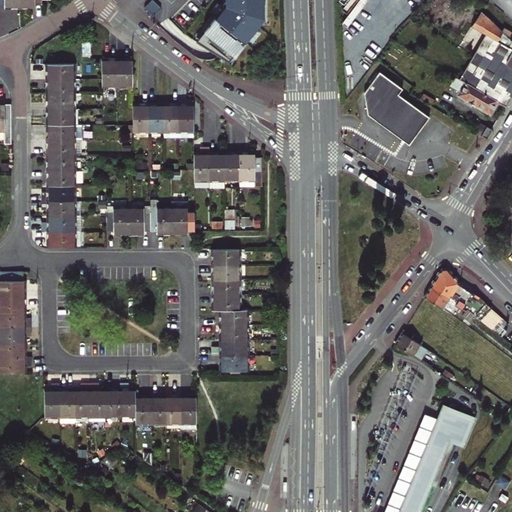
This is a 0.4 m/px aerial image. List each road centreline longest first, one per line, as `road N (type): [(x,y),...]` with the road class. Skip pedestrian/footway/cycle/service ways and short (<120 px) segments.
road 1 (residential): [(49,259),(170,259),(187,279),(186,343),(171,361),(65,361),(50,337)]
road 2 (secondary): [(326,511),(325,145)]
road 3 (secondary): [(306,153),(307,511)]
road 4 (secondary): [(332,511),(337,383),(450,228)]
road 5 (residential): [(21,259),(21,89),(9,46)]
road 6 (secondary): [(450,228),(325,145)]
road 7 (secondary): [(325,145),(319,0)]
road 8 (tertiary): [(187,73),(250,126),(306,153)]
road 9 (secondary): [(300,0),(304,132)]
road 10 (tertiary): [(304,132),(187,73)]
